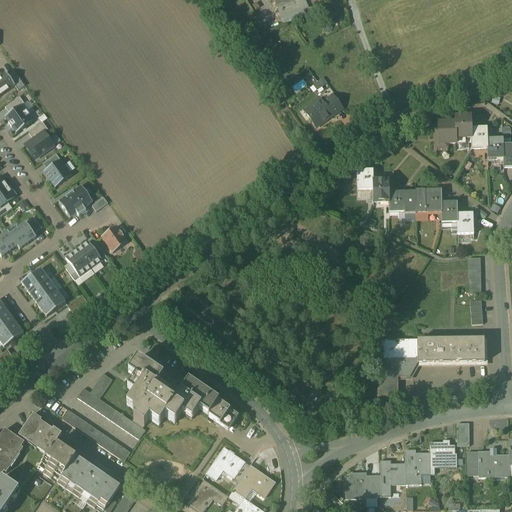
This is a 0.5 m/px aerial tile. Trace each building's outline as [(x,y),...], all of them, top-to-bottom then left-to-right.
[(273,0),(281,19),(308,8),(304,0),(273,0)] [(0,100),(17,89),(7,76),(0,80),(0,100)] [(317,92),(328,84),(324,78),(313,86),(317,92)] [(332,97),(322,104),(320,101),(308,110),(312,116),(309,119),(316,129),(342,110),(332,97)] [(20,99),(5,109),(9,115),(21,107),(22,108),(24,106),(20,99)] [(9,115),(5,119),(9,125),(8,125),(11,130),(12,129),(16,135),(33,124),(29,117),(26,113),(22,108),(21,107),(9,115)] [(44,116),(38,120),(41,125),(43,124),(48,121),(44,116)] [(471,118),(455,119),(455,124),(456,140),(472,139),(472,130),(471,118)] [(41,125),(28,134),(33,142),(44,134),(44,135),(48,132),(43,124),(41,125)] [(455,124),(439,124),(439,139),(437,139),(437,149),(447,148),(447,146),(457,145),(456,140),(455,124)] [(487,129),(472,130),(472,139),(472,151),(488,150),(488,141),(487,129)] [(33,142),(25,147),(35,161),(54,148),(44,135),(44,134),(33,142)] [(503,140),(488,141),(488,150),(488,161),(504,161),(504,147),(503,140)] [(56,156),(43,166),(47,171),(60,162),(56,156)] [(47,171),(44,174),(55,190),(72,178),(61,162),(47,171)] [(373,172),(357,172),(357,193),(373,193),(373,183),(373,172)] [(0,179),(0,209),(15,199),(1,179),(0,179)] [(373,183),(373,193),(373,204),(389,204),(389,194),(389,183),(373,183)] [(81,187),(58,203),(70,220),(77,215),(78,218),(86,212),(84,210),(93,204),(81,187)] [(413,192),(409,192),(407,194),(405,194),(405,215),(405,216),(416,216),(416,215),(415,194),(413,192)] [(441,193),(415,194),(416,215),(441,214),(441,205),(442,204),(441,193)] [(405,194),(389,194),(389,204),(390,215),(405,215),(405,194)] [(104,200),(92,208),(96,214),(108,206),(104,200)] [(442,204),(441,205),(441,214),(441,225),(457,225),(457,216),(457,204),(442,204)] [(9,206),(0,211),(0,219),(12,211),(9,206)] [(473,215),(457,216),(457,225),(458,237),(473,236),(473,215)] [(26,225),(10,236),(18,247),(21,250),(36,239),(26,225)] [(117,228),(101,239),(113,255),(128,244),(117,228)] [(0,257),(1,259),(18,247),(10,236),(8,233),(0,238),(0,257)] [(88,243),(77,251),(91,271),(102,262),(92,248),(88,243)] [(97,245),(92,248),(102,262),(107,259),(97,245)] [(80,279),(91,271),(77,251),(65,260),(69,265),(80,279)] [(480,260),(468,261),(469,296),(481,295),(480,260)] [(75,283),(80,279),(69,265),(64,268),(75,283)] [(22,284),(30,296),(49,282),(41,270),(31,278),(32,279),(24,285),(23,284),(22,284)] [(58,293),(49,282),(30,296),(30,297),(33,295),(40,305),(38,307),(58,293)] [(66,305),(58,293),(38,307),(47,319),(48,318),(47,316),(55,311),(56,312),(66,305)] [(108,298),(103,293),(98,299),(103,304),(108,298)] [(482,303),(470,304),(472,327),(483,327),(482,303)] [(0,334),(16,323),(8,311),(0,316),(0,334)] [(16,323),(0,334),(0,343),(5,351),(29,334),(28,332),(25,335),(16,323)] [(485,341),(417,342),(418,365),(457,365),(485,365),(485,341)] [(418,365),(417,342),(383,342),(377,352),(378,399),(399,399),(398,380),(410,379),(413,371),(417,365),(418,365)] [(167,415),(174,405),(167,400),(169,397),(163,392),(170,382),(138,360),(130,371),(138,376),(130,388),(137,393),(128,404),(135,409),(133,411),(138,414),(134,420),(145,428),(151,418),(160,424),(167,415)] [(99,401),(113,381),(103,375),(90,394),(99,401)] [(174,405),(167,415),(176,422),(184,411),(193,418),(199,410),(209,417),(208,417),(221,426),(229,432),(239,417),(219,404),(219,403),(189,382),(183,391),(186,393),(176,407),(174,405)] [(77,399),(139,441),(146,432),(99,401),(90,394),(83,390),(77,399)] [(131,454),(68,411),(61,421),(124,464),(131,454)] [(42,421),(33,416),(19,437),(47,457),(53,448),(60,438),(62,435),(53,429),(52,431),(40,423),(42,421)] [(5,431),(0,438),(0,439),(1,440),(0,441),(0,477),(1,478),(4,474),(6,475),(23,451),(21,449),(24,444),(5,431)] [(60,438),(53,448),(59,451),(61,448),(65,442),(60,438)] [(450,445),(430,446),(430,456),(431,470),(458,470),(457,457),(456,457),(456,448),(450,448),(450,445)] [(59,451),(53,448),(47,457),(37,471),(57,485),(74,462),(68,458),(71,454),(61,448),(59,451)] [(71,454),(68,458),(74,462),(76,458),(80,452),(75,448),(71,454)] [(245,465),(224,450),(206,476),(215,483),(222,473),(234,481),(234,480),(245,465)] [(80,452),(76,458),(81,462),(85,455),(80,452)] [(415,456),(415,453),(405,454),(405,467),(406,477),(427,477),(431,477),(431,470),(430,456),(415,456)] [(496,458),(496,455),(480,455),(480,480),(510,480),(510,468),(510,458),(496,458)] [(90,459),(86,465),(91,468),(95,462),(90,459)] [(79,465),(74,462),(57,485),(72,495),(88,472),(83,468),(86,465),(81,462),(79,465)] [(95,462),(91,468),(96,472),(100,465),(95,462)] [(405,467),(391,467),(391,464),(381,464),(381,479),(381,488),(406,488),(406,477),(405,467)] [(245,465),(234,480),(239,484),(250,468),(245,465)] [(259,476),(258,476),(255,474),(256,472),(250,468),(239,484),(233,493),(243,500),(250,489),(265,500),(274,487),(259,476)] [(105,469),(101,475),(105,478),(110,472),(105,469)] [(88,472),(72,495),(87,505),(103,482),(98,479),(101,475),(96,472),(93,475),(88,472)] [(110,472),(105,478),(111,482),(115,476),(110,472)] [(111,482),(105,478),(103,482),(87,505),(96,511),(104,511),(112,501),(120,489),(115,485),(119,478),(115,476),(111,482)] [(381,479),(366,479),(366,476),(353,476),(353,481),(353,488),(356,488),(356,500),(381,500),(381,488),(381,479)] [(119,478),(115,485),(120,489),(124,482),(119,478)] [(2,479),(0,482),(0,511),(3,511),(19,490),(2,479)] [(353,481),(345,481),(345,502),(356,502),(356,500),(356,488),(353,488),(353,481)] [(228,500),(204,483),(187,507),(193,511),(204,511),(212,501),(222,508),(228,500)] [(135,502),(126,495),(123,500),(132,506),(135,502)] [(132,506),(123,500),(119,505),(129,511),(132,506)] [(112,501),(104,511),(111,511),(117,505),(112,501)] [(261,511),(245,501),(237,511),(261,511)]
